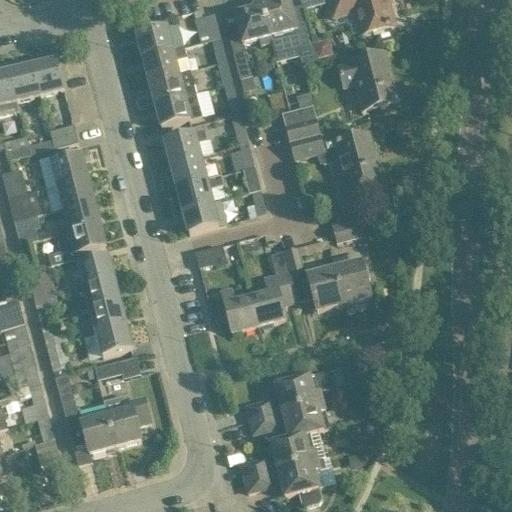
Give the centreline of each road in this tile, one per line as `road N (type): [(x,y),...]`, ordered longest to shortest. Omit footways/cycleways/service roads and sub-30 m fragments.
road 1 (residential): [(114,511),(184,493),(202,473),(89,7)]
road 2 (tertiary): [(455,511),(467,384),(464,244),(485,0)]
